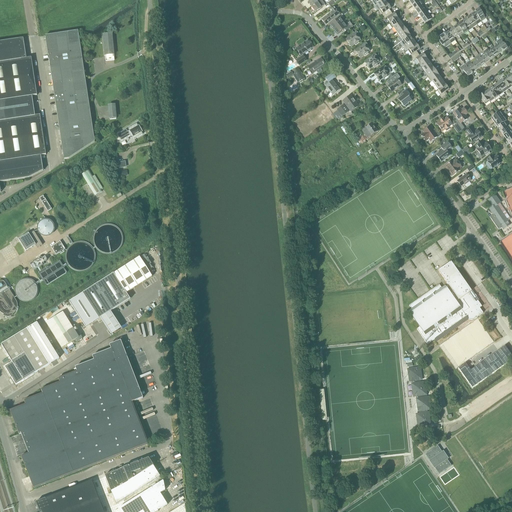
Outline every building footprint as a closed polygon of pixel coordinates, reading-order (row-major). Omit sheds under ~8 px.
[(325,5),(321,0),(312,7),(316,12),(325,5)] [(383,0),(376,6),(379,10),(387,4),(385,0),(384,0),(383,0)] [(416,10),(423,5),(420,1),(412,6),(416,10)] [(384,17),(391,12),(390,9),(391,8),(388,4),(387,4),(379,10),(382,15),(384,17)] [(419,15),(426,10),(423,5),(416,10),(419,15)] [(331,13),(322,20),(325,25),(340,14),(334,7),(329,10),(331,13)] [(479,9),(474,12),(475,13),(481,22),(488,17),(483,10),(481,11),(479,9)] [(422,19),(429,14),(426,10),(419,15),(422,19)] [(389,24),(398,18),(394,13),(393,14),(391,12),(384,17),(389,24)] [(471,16),(477,25),(481,22),(475,13),(471,16)] [(429,14),(422,19),(425,24),(432,19),(429,14)] [(334,30),(343,23),(341,20),(344,19),(342,16),(330,25),(331,26),(330,27),(333,30),(333,29),(334,30)] [(466,19),(473,28),(477,25),(471,16),(466,19)] [(392,29),(394,28),(401,23),(404,22),(403,20),(400,22),(398,18),(389,24),(392,29)] [(462,22),(468,31),(473,28),(466,19),(462,22)] [(457,25),(464,34),(468,31),(462,22),(457,25)] [(337,34),(338,35),(345,30),(346,32),(351,28),(347,24),(345,25),(343,23),(334,30),(334,31),(336,34),(337,34)] [(394,28),(397,32),(404,27),(401,23),(394,28)] [(457,25),(453,28),(458,35),(460,38),(464,34),(457,25)] [(397,32),(400,37),(407,31),(408,32),(410,30),(409,29),(407,30),(404,27),(397,32)] [(453,28),(449,32),(453,38),(458,35),(453,28)] [(78,31),(45,36),(64,160),(69,159),(95,142),(78,31)] [(400,37),(403,41),(410,36),(408,32),(407,31),(400,37)] [(356,32),(346,40),(349,44),(349,45),(350,46),(351,46),(351,47),(355,44),(356,45),(359,43),(358,42),(360,40),(357,36),(358,34),(356,32)] [(444,35),(451,44),(455,41),(453,38),(449,32),(444,35)] [(113,34),(103,34),(104,56),(114,55),(113,34)] [(444,35),(444,34),(439,37),(441,40),(439,42),(444,49),(451,44),(444,35)] [(402,42),(405,46),(413,40),(414,41),(416,39),(415,38),(413,39),(410,36),(403,41),(402,42)] [(32,96),(36,96),(31,58),(26,59),(23,39),(0,41),(0,192),(1,192),(0,183),(0,182),(29,178),(43,171),(41,156),(46,155),(40,116),(35,116),(32,96)] [(498,45),(503,51),(503,52),(507,49),(500,39),(496,42),(498,45)] [(300,46),(296,49),(301,56),(314,48),(309,40),(305,43),(303,40),(298,43),(300,46)] [(405,46),(408,51),(416,45),(414,41),(413,40),(405,46)] [(368,46),(366,43),(355,51),(358,55),(358,56),(359,57),(360,58),(364,56),(365,57),(368,54),(368,53),(370,51),(366,47),(368,46)] [(411,55),(413,58),(418,54),(416,51),(420,49),(417,44),(416,45),(408,51),(411,55)] [(493,48),(498,55),(503,51),(498,45),(493,48)] [(494,58),(498,55),(493,48),(492,46),(487,49),(494,58)] [(494,58),(487,49),(483,52),(489,61),(494,58)] [(489,61),(483,52),(479,55),(485,64),(489,61)] [(375,54),(364,62),(367,66),(367,67),(368,69),(369,69),(370,70),(374,67),(374,68),(378,65),(377,64),(381,62),(381,60),(379,58),(378,58),(375,54)] [(419,64),(426,59),(427,58),(423,54),(420,56),(418,54),(413,58),(415,61),(416,60),(419,64)] [(485,64),(479,55),(474,58),(481,67),(485,64)] [(303,56),(296,61),(300,65),(306,61),(303,56)] [(321,58),(308,67),(313,74),(317,71),(318,74),(322,71),(321,69),(326,65),(321,58)] [(481,67),(474,58),(470,61),(476,70),(481,67)] [(419,64),(422,68),(430,63),(430,64),(433,62),(432,60),(429,62),(426,59),(419,64)] [(476,70),(470,61),(465,65),(472,73),(476,70)] [(422,68),(426,73),(433,67),(430,64),(430,63),(422,68)] [(472,74),(472,73),(465,65),(460,69),(462,72),(463,71),(468,77),(472,74)] [(385,66),(374,74),(377,78),(377,79),(378,80),(379,80),(379,81),(383,78),(384,79),(387,77),(387,76),(391,72),(390,72),(390,71),(389,69),(388,69),(387,68),(385,66)] [(424,73),(427,78),(436,72),(437,72),(439,71),(438,69),(435,71),(433,67),(426,73),(424,73)] [(305,79),(298,68),(293,71),(300,82),(305,79)] [(431,82),(432,81),(439,76),(437,72),(436,72),(427,78),(431,82)] [(326,87),(333,96),(340,90),(333,81),(332,80),(336,77),(332,73),(326,78),(328,81),(324,84),(326,87)] [(390,79),(386,82),(389,85),(388,86),(392,92),(401,85),(397,79),(400,78),(397,74),(394,76),(390,79)] [(439,76),(432,81),(435,86),(442,81),(443,81),(445,80),(444,78),(442,80),(439,76)] [(501,81),(508,90),(511,86),(506,78),(501,81)] [(445,85),(443,81),(442,81),(435,86),(438,90),(445,85)] [(497,84),(504,93),(508,90),(501,81),(497,84)] [(493,87),(499,96),(504,93),(497,84),(493,87)] [(438,90),(437,91),(440,96),(442,98),(447,94),(445,92),(449,89),(445,85),(438,90)] [(405,87),(397,93),(401,98),(398,100),(401,103),(404,106),(405,106),(406,108),(409,105),(408,104),(412,101),(409,97),(405,91),(407,90),(405,87)] [(493,87),(488,90),(495,99),(499,96),(493,87)] [(495,99),(488,90),(484,93),(490,102),(495,99)] [(484,93),(479,96),(485,105),(490,102),(484,93)] [(350,96),(343,101),(351,112),(358,107),(350,96)] [(116,118),(115,104),(107,105),(109,119),(116,118)] [(460,109),(453,114),(457,119),(455,121),(462,131),(465,129),(461,124),(467,119),(465,116),(467,114),(464,109),(461,111),(460,109)] [(491,118),(494,123),(503,116),(500,112),(491,118)] [(359,123),(365,119),(361,114),(355,119),(359,123)] [(503,116),(494,123),(497,127),(504,122),(507,121),(503,116)] [(447,118),(437,125),(442,132),(445,130),(446,131),(447,131),(450,129),(450,128),(449,127),(452,125),(452,126),(455,124),(450,117),(448,119),(447,118)] [(352,121),(347,124),(351,130),(356,127),(352,121)] [(507,127),(504,122),(497,127),(500,132),(507,127)] [(372,123),(362,131),(367,139),(378,131),(372,123)] [(143,135),(137,124),(118,135),(122,141),(130,136),(131,139),(134,137),(135,139),(143,135)] [(511,128),(509,125),(507,127),(500,132),(504,136),(511,129),(511,128)] [(345,126),(341,128),(346,135),(349,132),(345,126)] [(424,133),(421,135),(425,141),(429,139),(431,142),(437,137),(438,138),(441,136),(436,129),(433,131),(430,127),(427,129),(426,129),(424,131),(423,132),(424,133)] [(471,127),(466,131),(469,136),(468,137),(473,143),(482,137),(477,130),(475,132),(471,127)] [(447,142),(441,147),(443,150),(436,155),(441,162),(450,156),(447,152),(452,148),(447,142)] [(482,142),(475,146),(478,150),(477,150),(482,157),(485,154),(486,156),(490,153),(489,151),(491,150),(486,143),(484,145),(482,142)] [(461,150),(456,155),(459,159),(464,154),(461,150)] [(492,155),(487,159),(489,162),(488,163),(487,164),(490,170),(492,168),(492,169),(496,166),(497,167),(499,166),(498,165),(500,164),(497,160),(498,160),(496,156),(494,158),(492,155)] [(452,161),(445,166),(449,171),(449,172),(450,174),(451,174),(452,176),(459,170),(458,169),(461,167),(456,160),(453,162),(452,161)] [(93,177),(89,170),(82,175),(95,196),(102,192),(100,190),(103,188),(95,176),(93,177)] [(470,180),(471,179),(467,174),(457,181),(461,187),(464,184),(465,185),(471,181),(470,180)] [(39,199),(48,212),(51,209),(43,196),(39,199)] [(490,210),(493,215),(490,217),(499,230),(500,229),(502,228),(501,226),(508,221),(497,206),(500,203),(495,196),(494,196),(488,201),(492,206),(489,209),(490,210)] [(508,221),(511,219),(500,203),(497,206),(508,221)] [(29,234),(19,240),(26,251),(36,245),(38,248),(40,247),(41,247),(40,246),(43,245),(34,232),(30,235),(29,234)] [(60,254),(64,252),(63,251),(65,250),(60,242),(51,248),(56,255),(59,253),(60,254)] [(47,261),(45,257),(40,260),(39,260),(35,262),(39,268),(42,266),(41,264),(47,261)] [(451,262),(438,271),(447,283),(446,283),(447,285),(458,301),(471,291),(451,262)] [(130,300),(113,274),(82,294),(84,295),(77,299),(92,323),(99,319),(130,300)] [(476,302),(469,293),(458,301),(447,285),(445,287),(445,286),(441,288),(439,285),(409,306),(412,309),(408,312),(419,328),(417,329),(427,345),(434,340),(456,325),(466,317),(468,320),(473,320),(477,317),(483,313),(479,308),(482,307),(478,301),(476,302)] [(63,313),(46,323),(62,349),(68,345),(63,336),(73,330),(63,313)] [(12,363),(4,368),(16,386),(59,359),(37,323),(1,345),(12,363)] [(79,333),(77,331),(73,330),(63,336),(68,345),(75,340),(77,343),(82,340),(81,337),(79,333)] [(117,343),(110,345),(111,349),(92,357),(94,361),(75,368),(77,372),(58,379),(60,383),(41,391),(43,394),(24,402),(25,405),(10,411),(19,435),(25,433),(33,453),(21,457),(34,489),(148,444),(131,401),(134,400),(135,401),(143,398),(123,345),(125,344),(123,339),(121,339),(116,341),(117,343)] [(465,363),(458,369),(472,388),(511,359),(511,355),(505,346),(471,371),(465,363)] [(420,368),(408,370),(410,381),(413,381),(413,384),(412,384),(414,397),(418,396),(418,399),(416,399),(418,411),(420,411),(420,414),(416,415),(418,426),(430,425),(428,413),(427,413),(426,410),(430,410),(428,398),(425,398),(425,395),(426,395),(424,382),(420,383),(420,380),(422,380),(420,368)] [(438,446),(426,454),(439,474),(451,466),(447,459),(448,459),(443,452),(442,452),(438,446)] [(149,459),(125,468),(130,481),(153,466),(149,459)] [(130,481),(125,468),(105,476),(116,505),(160,477),(153,466),(130,481)] [(104,511),(92,481),(36,503),(37,506),(36,507),(37,509),(38,509),(39,511),(41,511),(46,510),(46,511),(104,511)] [(163,481),(118,509),(119,511),(157,511),(158,511),(168,505),(161,493),(165,490),(164,482),(163,481)]
